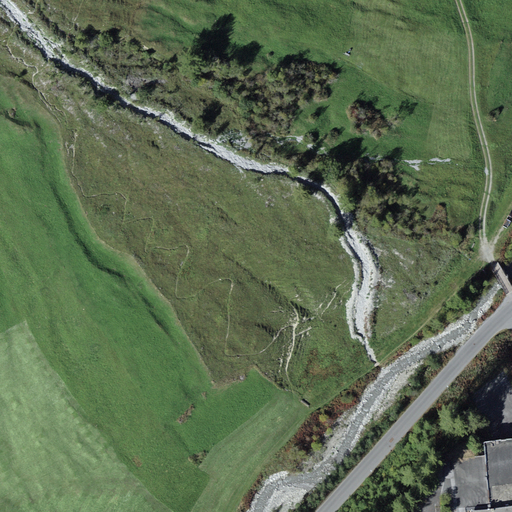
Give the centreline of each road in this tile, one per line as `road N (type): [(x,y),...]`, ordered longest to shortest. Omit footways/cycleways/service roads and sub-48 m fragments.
road 1 (unclassified): [(322,511),(511,308)]
road 2 (track): [(489,255),(488,154),(461,0)]
road 3 (track): [(302,407),(336,391),(417,327),(489,255)]
road 4 (track): [(302,407),(227,511)]
